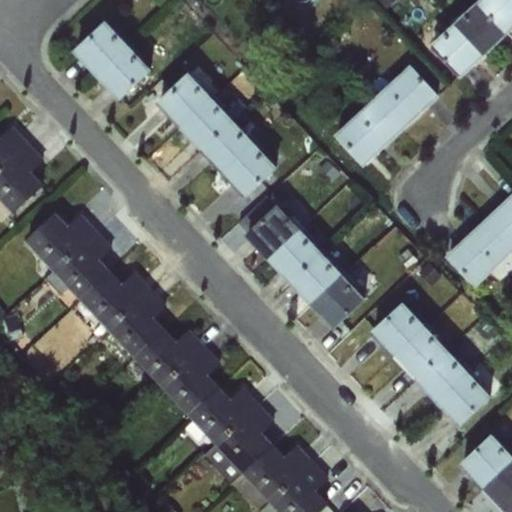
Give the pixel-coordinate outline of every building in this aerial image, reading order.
[(378,0),(387,9),(396,0),(378,0)] [(511,0),(479,0),(477,2),(508,34),(511,30),(511,0)] [(477,2),(455,23),(486,55),(508,34),(477,2)] [(98,76),(130,45),(107,20),(74,51),(98,76)] [(486,55),(455,23),(432,45),(462,77),(486,55)] [(130,45),(98,76),(120,100),(152,69),(130,45)] [(411,65),(373,100),(402,132),(440,97),(411,65)] [(180,127),(213,97),(190,72),(157,103),(180,127)] [(213,97),(180,127),(202,150),(234,119),(213,97)] [(271,100),(263,106),(273,119),(281,113),(271,100)] [(402,132),(373,100),(335,135),(365,167),(402,132)] [(234,119),(202,150),(223,173),(255,142),(234,119)] [(0,136),(0,168),(27,142),(13,126),(1,137),(0,136)] [(27,142),(0,168),(0,198),(14,214),(45,185),(33,173),(46,161),(27,142)] [(255,142),(223,173),(246,198),(279,167),(255,142)] [(511,194),(483,222),(511,251),(511,194)] [(269,259),(301,229),(279,204),(246,234),(269,259)] [(54,271),(100,234),(82,215),(69,225),(57,212),(26,241),(54,271)] [(511,253),(511,251),(483,222),(447,256),(476,287),(511,253)] [(301,229),(269,259),(290,281),(323,252),(301,229)] [(100,234),(54,271),(81,300),(112,271),(103,262),(115,250),(100,234)] [(402,241),(392,249),(403,262),(413,254),(402,241)] [(323,252),(290,281),(311,304),(343,273),(323,252)] [(112,271),(81,300),(107,328),(150,287),(136,271),(123,284),(112,271)] [(343,273),(311,304),(334,329),(367,299),(343,273)] [(150,287),(107,328),(135,357),(166,329),(155,317),(167,306),(150,287)] [(395,357),(428,326),(404,301),(371,331),(395,357)] [(17,317),(6,320),(11,341),(22,338),(17,317)] [(428,326),(395,357),(415,379),(449,349),(428,326)] [(166,329),(135,357),(162,386),(206,347),(190,329),(178,341),(166,329)] [(511,347),(508,344),(501,351),(511,360),(511,359),(511,347)] [(206,347),(162,386),(190,415),(220,387),(209,375),(222,364),(206,347)] [(449,349),(415,379),(437,402),(470,372),(449,349)] [(40,368),(37,374),(51,381),(54,375),(40,368)] [(470,372),(437,402),(460,426),(492,396),(470,372)] [(59,378),(50,386),(63,400),(72,392),(59,378)] [(220,387),(190,415),(216,444),(257,401),(244,387),(231,398),(220,387)] [(257,401),(216,444),(244,473),(274,444),(262,431),(275,421),(257,401)] [(483,488),(511,461),(511,453),(493,433),(460,463),(483,488)] [(274,444),(244,473),(269,500),(313,462),(298,445),(285,456),(274,444)] [(511,461),(483,488),(505,511),(511,504),(511,461)] [(313,462),(269,500),(280,511),(320,511),(329,503),(317,491),(329,479),(313,462)] [(140,471),(127,482),(141,498),(154,486),(140,471)] [(269,500),(244,473),(234,483),(260,511),(269,500)] [(280,511),(269,500),(260,511),(280,511)]
